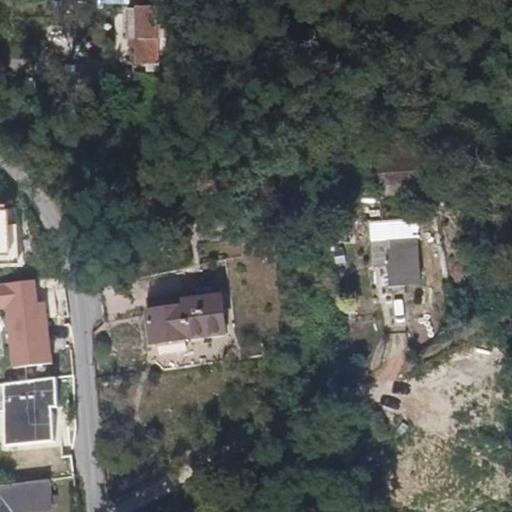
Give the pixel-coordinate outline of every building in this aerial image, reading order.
[(158,6),(137,6),(138,59),(158,59),(158,6)] [(369,106),(370,108),(416,103),(416,90),(396,93),(368,96),(369,106)] [(418,136),(379,141),(385,193),(410,190),(410,178),(424,177),(418,136)] [(176,210),(173,155),(135,154),(136,202),(157,203),(157,210),(176,210)] [(238,228),(236,211),(190,214),(190,230),(238,228)] [(423,283),(417,238),(387,242),(392,286),(423,283)] [(152,341),(196,336),(229,333),(225,294),(193,296),(180,297),(181,305),(149,309),(152,341)] [(54,396),(16,399),(18,432),(65,430),(64,406),(55,406),(54,396)] [(79,474),(78,454),(59,457),(60,477),(79,474)] [(49,480),(0,486),(0,511),(11,511),(11,508),(51,504),(49,480)]
